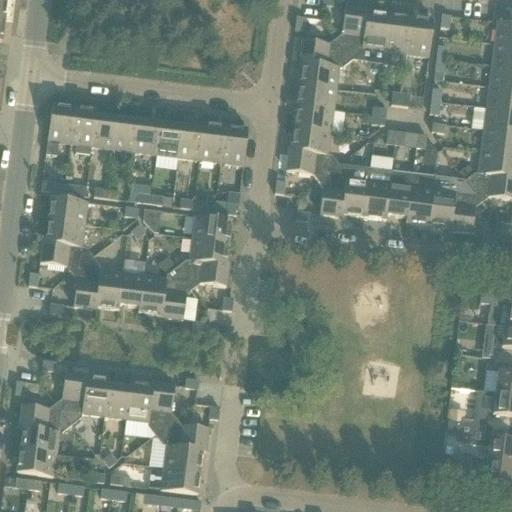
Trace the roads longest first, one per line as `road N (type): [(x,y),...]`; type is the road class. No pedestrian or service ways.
road 1 (residential): [(234,498),(223,463),(248,253),(263,228)]
road 2 (residential): [(511,264),(284,239),(263,228)]
road 3 (residential): [(267,107),(27,77)]
road 4 (residential): [(0,293),(27,77)]
road 5 (residential): [(367,511),(234,498)]
road 6 (residential): [(263,228),(255,207),(267,107)]
